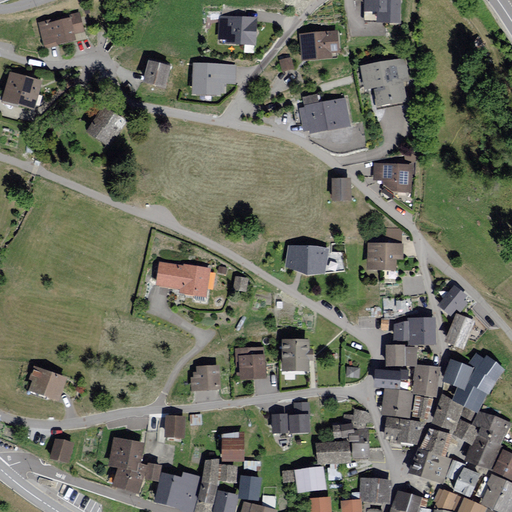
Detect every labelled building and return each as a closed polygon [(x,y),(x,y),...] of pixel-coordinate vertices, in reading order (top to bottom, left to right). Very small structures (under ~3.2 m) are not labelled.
[(402,0),(368,0),(368,11),(366,11),(366,24),(381,24),(381,27),(403,27),(402,0)] [(73,24),(42,30),(47,52),(89,43),(81,17),(71,19),(73,24)] [(260,21),(221,18),(220,42),(228,43),(227,48),(243,49),(243,53),(259,54),(260,21)] [(339,34),(302,38),(305,65),(334,63),(334,56),(342,55),(339,34)] [(294,60),(281,63),(284,74),(297,70),(294,60)] [(404,60),(361,68),(368,94),(375,92),(379,111),(409,105),(405,84),(409,83),(404,60)] [(174,70),(151,65),(147,87),(170,91),(174,70)] [(236,67),(196,67),(196,98),(224,99),(224,86),(236,87),(236,67)] [(43,83),(10,75),(3,103),(36,111),(43,83)] [(319,98),(303,100),(306,109),(300,111),(304,129),(311,127),(312,137),(354,130),(348,101),(321,106),(319,98)] [(126,124),(103,111),(89,136),(112,149),(126,124)] [(415,168),(375,166),(375,183),(384,184),(397,195),(414,195),(415,168)] [(351,183),(335,184),(337,205),(352,204),(351,183)] [(386,241),(403,241),(403,227),(386,227),(386,241)] [(406,246),(371,245),(371,272),(400,273),(400,263),(406,262),(406,246)] [(286,267),(297,271),(308,271),(347,267),(346,253),(327,253),(328,250),(317,247),(290,247),(286,267)] [(186,268),(161,264),(158,288),(182,291),(181,295),(209,298),(210,291),(216,292),(217,275),(212,275),(213,270),(186,266),(186,268)] [(250,281),(237,279),(236,290),(249,292),(250,281)] [(469,299),(456,289),(441,308),(454,318),(469,299)] [(385,319),(405,316),(402,300),(384,299),(385,319)] [(475,322),(458,316),(448,345),(464,351),(475,322)] [(411,324),(396,328),(396,343),(412,343),(412,347),(439,348),(438,321),(411,321),(411,324)] [(313,342),(286,341),(285,374),(312,374),(313,342)] [(407,348),(389,348),(389,369),(417,369),(417,350),(407,349),(407,348)] [(264,349),(236,350),(238,376),(244,376),(244,382),(269,381),(269,379),(277,379),(277,365),(268,365),(267,356),(265,356),(264,349)] [(494,362),(489,359),(487,361),(477,357),(472,367),(475,368),(474,370),(469,386),(489,396),(491,398),(498,384),(506,373),(503,370),(507,365),(497,358),(494,362)] [(474,370),(452,363),(445,384),(459,389),(467,391),(469,386),(474,370)] [(222,367),(199,368),(199,374),(196,374),(196,379),(193,379),(194,394),(225,392),(222,367)] [(440,370),(417,368),(414,396),(438,398),(440,370)] [(69,381),(36,369),(30,384),(34,385),(31,394),(62,405),(69,381)] [(362,370),(348,369),(347,379),(361,380),(362,370)] [(403,375),(379,372),(377,389),(401,391),(403,375)] [(489,396),(469,386),(467,391),(459,389),(455,404),(464,409),(479,416),(489,396)] [(412,395),(387,392),(384,417),(410,420),(412,395)] [(455,404),(443,397),(435,426),(456,434),(464,409),(455,404)] [(434,401),(416,398),(412,418),(430,421),(434,401)] [(368,413),(357,412),(356,429),(368,430),(368,413)] [(200,415),(191,417),(191,424),(201,422),(200,415)] [(511,425),(482,415),(477,429),(481,430),(474,446),(467,463),(494,473),(511,425)] [(289,433),(288,416),(274,417),(275,434),(289,433)] [(149,417),(147,432),(158,432),(160,417),(149,417)] [(312,417),(292,417),(292,436),(312,436),(312,417)] [(185,420),(168,419),(168,443),(185,443),(185,420)] [(401,421),(388,420),(386,440),(399,441),(401,421)] [(422,425),(403,422),(400,444),(418,447),(422,425)] [(462,423),(457,437),(474,446),(481,430),(477,429),(462,423)] [(354,426),(336,428),(337,441),(351,440),(351,435),(355,435),(354,426)] [(451,437),(431,431),(422,451),(446,460),(451,437)] [(371,433),(359,432),(359,438),(354,438),(353,444),(368,444),(368,441),(370,441),(371,433)] [(246,434),(226,436),(226,463),(247,463),(246,434)] [(77,446),(58,442),(54,461),(73,465),(77,446)] [(147,447),(118,442),(112,468),(141,474),(147,447)] [(351,442),(318,444),(319,466),(353,464),(351,442)] [(372,446),(356,446),(356,459),(372,459),(372,446)] [(446,460),(422,451),(411,474),(443,485),(450,461),(446,460)] [(511,456),(504,453),(495,474),(511,480),(511,456)] [(221,462),(208,463),(202,502),(199,511),(213,511),(215,506),(220,487),(221,462)] [(463,466),(454,463),(449,479),(458,482),(463,466)] [(239,467),(223,466),(223,485),(239,485),(239,467)] [(161,483),(163,469),(152,467),(150,482),(161,483)] [(325,468),(297,472),(300,495),(327,492),(325,468)] [(297,483),(296,471),(284,472),(285,484),(297,483)] [(482,479),(465,472),(456,492),(473,499),(482,479)] [(147,480),(122,473),(118,488),(142,496),(147,480)] [(185,480),(165,476),(158,505),(183,511),(196,511),(199,500),(196,499),(201,480),(186,476),(185,480)] [(264,479),(245,477),(243,500),(262,502),(264,479)] [(511,511),(511,486),(493,478),(480,505),(496,511),(511,511)] [(391,482),(363,480),(362,501),(390,503),(391,482)] [(237,511),(240,496),(220,493),(216,511),(237,511)] [(409,511),(413,497),(399,493),(395,510),(402,511),(409,511)] [(453,511),(459,498),(444,493),(439,508),(449,511),(453,511)] [(263,495),(263,505),(275,505),(276,495),(263,495)] [(432,511),(435,502),(416,498),(412,511),(432,511)] [(333,511),(333,499),(312,501),(312,511),(333,511)] [(488,511),(489,511),(467,501),(461,511),(488,511)] [(363,511),(363,502),(342,503),(342,511),(363,511)] [(278,511),(246,503),(243,511),(278,511)]
